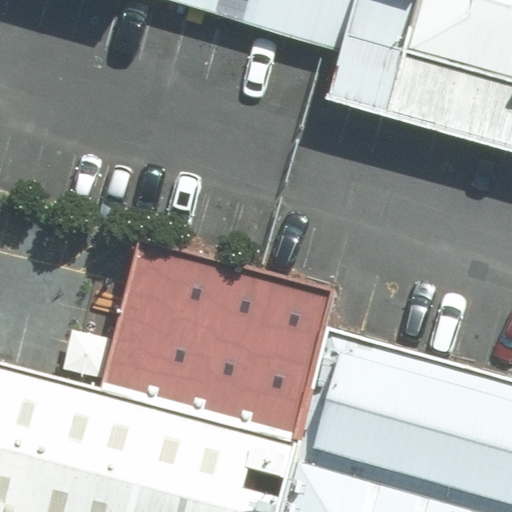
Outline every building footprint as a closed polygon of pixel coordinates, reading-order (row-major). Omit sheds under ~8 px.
[(385,123),(418,0),(191,0),(337,39),(320,102),(385,123)] [(511,0),(418,0),(385,123),(511,157),(511,0)] [(96,383),(296,438),(337,287),(137,233),(96,383)] [(275,511),(511,511),(511,376),(329,325),(296,438),(275,511)] [(0,511),(275,511),(296,438),(96,383),(0,356),(0,511)]
